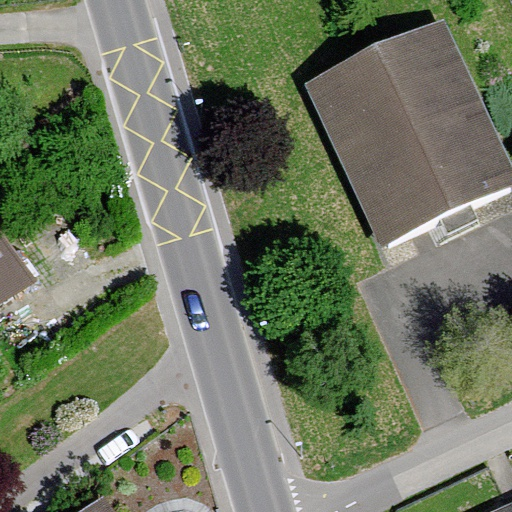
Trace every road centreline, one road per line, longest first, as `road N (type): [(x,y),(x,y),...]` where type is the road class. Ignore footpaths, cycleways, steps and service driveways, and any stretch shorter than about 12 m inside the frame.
road 1 (tertiary): [(271,511),(118,0)]
road 2 (unclassified): [(328,511),(511,422)]
